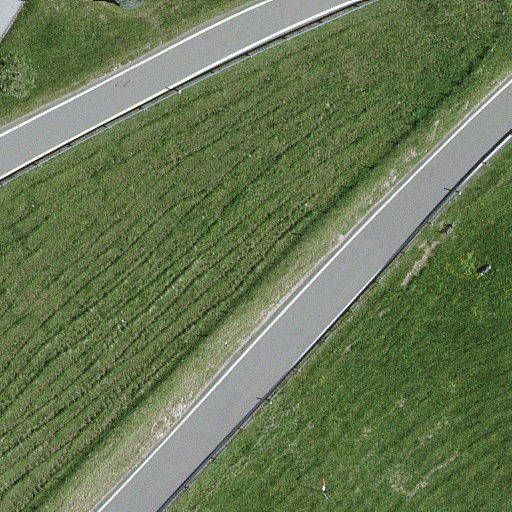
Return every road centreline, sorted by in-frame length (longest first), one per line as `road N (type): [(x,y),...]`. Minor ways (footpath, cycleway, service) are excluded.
road 1 (tertiary): [(130,511),(426,187),(511,104)]
road 2 (tertiary): [(313,0),(0,160)]
